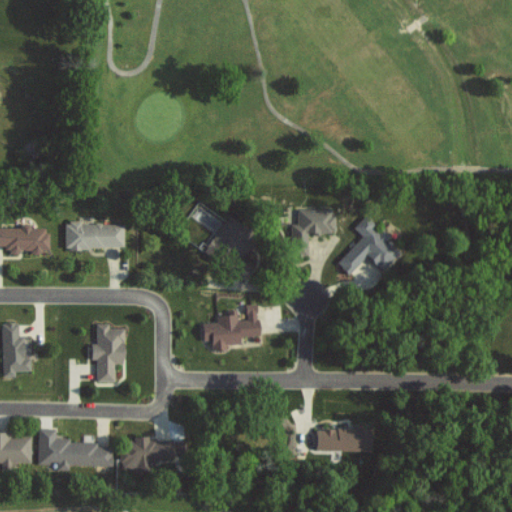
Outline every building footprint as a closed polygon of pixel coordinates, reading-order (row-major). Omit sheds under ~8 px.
[(305,232),(332,232),(332,208),(295,208),(295,223),(288,223),(288,256),(305,256),(305,232)] [(364,255),(379,269),(396,251),(383,239),(387,235),(363,214),(351,227),(359,235),(335,262),(347,273),(364,255)] [(248,229),(226,215),(209,240),(217,245),(210,256),(243,277),(254,259),(248,255),(253,248),(240,240),(248,229)] [(121,247),(121,223),(62,222),(62,246),(121,247)] [(0,225),(0,245),(8,246),(8,251),(45,251),(45,226),(0,225)] [(256,335),(254,303),(243,304),(244,319),(235,320),(235,309),(225,310),(225,314),(213,315),(214,321),(199,322),(200,340),(208,339),(209,350),(224,349),(224,344),(237,343),(237,337),(256,335)] [(0,375),(12,375),(12,370),(28,370),(28,357),(21,357),(21,335),(16,335),(15,322),(0,321),(0,375)] [(122,328),(106,328),(106,323),(93,322),(93,343),(88,343),(88,359),(93,359),(93,380),(112,381),(112,364),(121,364),(122,328)] [(35,463),(54,463),(54,470),(110,471),(110,446),(95,446),(95,440),(53,439),(53,428),(35,427),(35,463)] [(368,450),(368,428),(313,427),(313,449),(368,450)] [(0,462),(28,462),(28,432),(0,432),(0,462)] [(119,469),(149,468),(148,458),(170,458),(170,437),(117,439),(119,469)]
